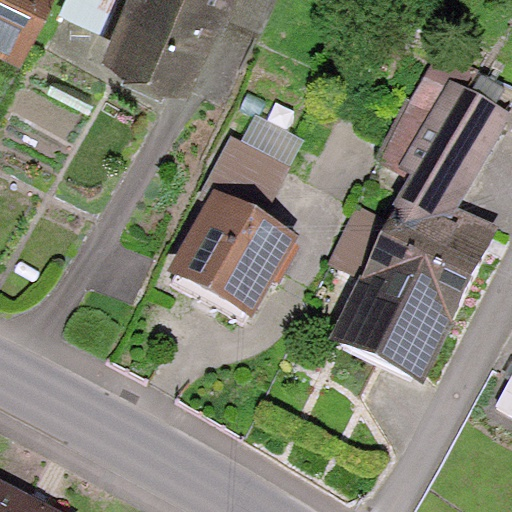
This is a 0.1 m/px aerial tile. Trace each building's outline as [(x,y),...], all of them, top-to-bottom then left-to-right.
[(31,0),(0,0),(0,25),(14,33),(31,0)] [(263,0),(61,0),(60,2),(178,65),(210,4),(250,25),(263,0)] [(505,84),(430,46),(375,153),(395,164),(318,313),(417,364),(492,219),(447,195),(505,84)] [(280,151),(225,125),(202,172),(259,197),(280,151)] [(259,197),(202,172),(155,278),(244,318),(291,211),(259,197)] [(511,339),(480,399),(511,416),(511,339)] [(75,511),(84,496),(0,455),(0,511),(75,511)]
